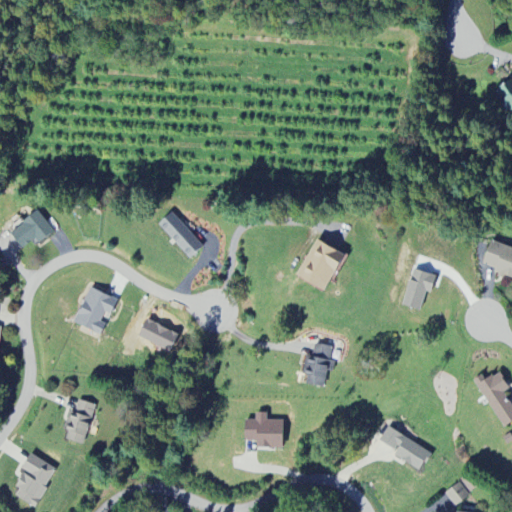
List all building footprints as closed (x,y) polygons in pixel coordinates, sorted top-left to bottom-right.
[(508,112),(511,109),(511,80),(495,91),(508,112)] [(23,248),(36,239),(39,244),(55,233),(38,211),(11,231),(23,248)] [(159,224),(189,260),(203,248),(173,212),(159,224)] [(345,255),(317,239),(296,276),(324,292),(345,255)] [(482,267),(511,279),(511,248),(492,241),(482,267)] [(435,276),(412,271),(403,307),(421,311),(426,292),(431,294),(435,276)] [(74,324),(101,336),(106,323),(107,323),(117,301),(89,289),(74,324)] [(306,385),(324,387),(326,372),(333,372),(334,363),(330,363),(332,347),(310,345),(306,385)] [(474,381),(503,428),(511,422),(511,406),(504,393),(510,390),(499,372),(485,381),(482,375),(474,381)] [(83,446),(96,406),(76,400),(64,440),(83,446)] [(255,421),(245,420),(244,442),(257,442),(257,448),(283,449),(283,421),(267,421),(267,413),(255,413),(255,421)] [(431,454),(388,427),(379,442),(396,453),(394,456),(420,472),(431,454)] [(56,470),(29,455),(21,471),(25,473),(12,496),(36,509),(56,470)] [(469,497),(460,483),(445,494),(454,508),(469,497)]
